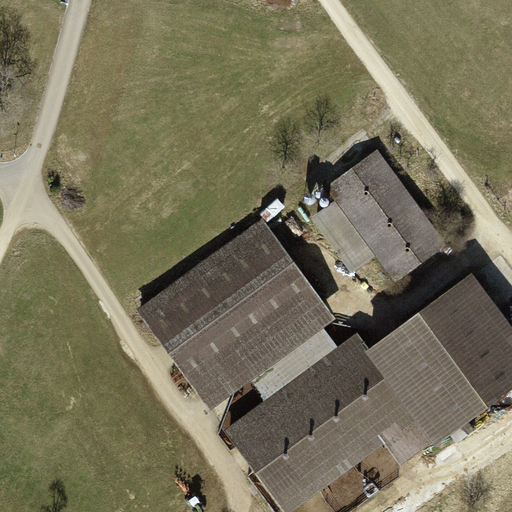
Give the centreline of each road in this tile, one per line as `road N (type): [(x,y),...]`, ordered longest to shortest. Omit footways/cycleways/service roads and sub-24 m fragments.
road 1 (residential): [(254,511),(82,255),(26,190)]
road 2 (residential): [(511,246),(327,0)]
road 3 (residential): [(26,190),(84,0)]
road 4 (residential): [(511,424),(443,461),(377,511)]
